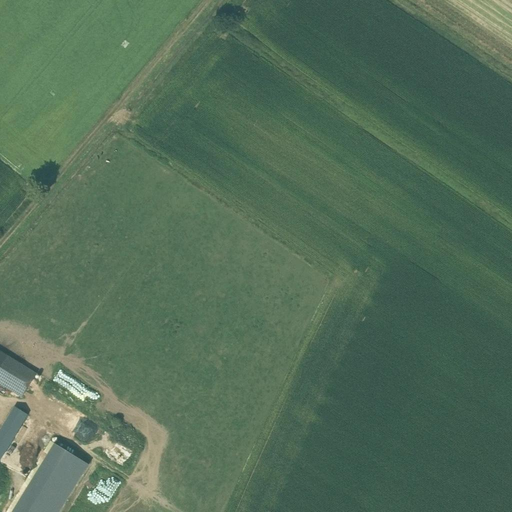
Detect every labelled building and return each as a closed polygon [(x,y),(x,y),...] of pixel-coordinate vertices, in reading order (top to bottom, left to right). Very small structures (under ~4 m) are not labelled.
[(0,350),(0,383),(22,397),(37,373),(0,350)] [(130,422),(136,409),(111,398),(105,411),(130,422)] [(0,431),(0,459),(28,415),(15,407),(0,431)] [(82,421),(73,436),(109,457),(118,442),(82,421)] [(26,488),(12,511),(58,511),(61,506),(60,496),(48,498),(44,505),(41,505),(39,509),(31,510),(30,500),(34,500),(34,494),(38,487),(26,488)]
